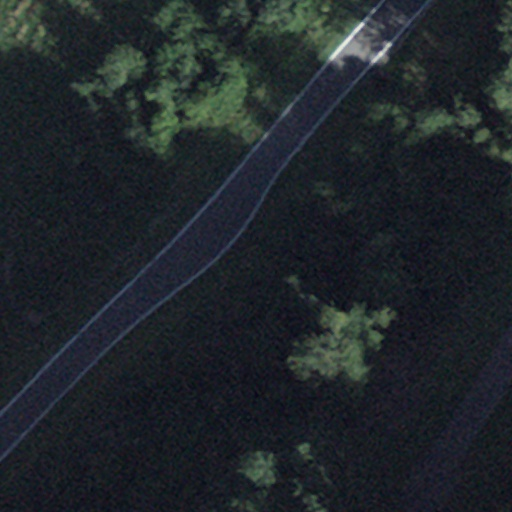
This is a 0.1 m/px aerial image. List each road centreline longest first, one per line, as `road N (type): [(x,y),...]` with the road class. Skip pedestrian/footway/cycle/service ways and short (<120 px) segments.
road 1 (unclassified): [(0,437),(249,179),(406,0)]
road 2 (unclassified): [(511,350),(403,511)]
